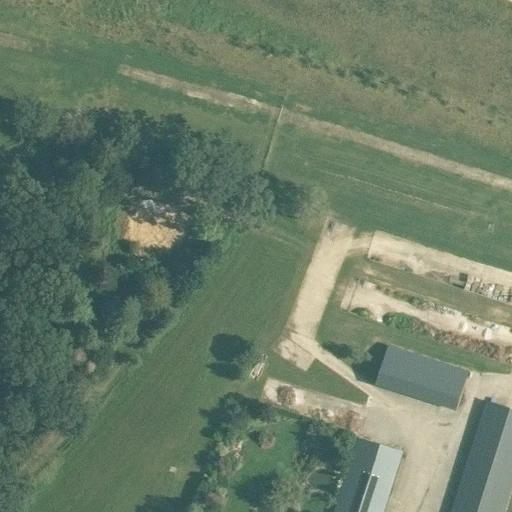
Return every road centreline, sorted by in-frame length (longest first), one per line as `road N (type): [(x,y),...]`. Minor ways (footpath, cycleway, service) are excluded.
road 1 (track): [(511,186),(0,39)]
road 2 (track): [(145,327),(97,393),(0,494)]
